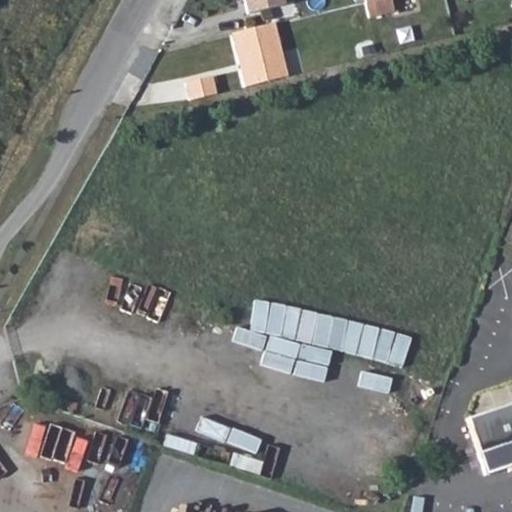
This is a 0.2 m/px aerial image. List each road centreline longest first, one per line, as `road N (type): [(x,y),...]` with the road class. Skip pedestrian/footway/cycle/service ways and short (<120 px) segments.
road 1 (unclassified): [(140,0),(43,189),(0,242)]
road 2 (unknown): [(511,358),(474,381),(456,409),(452,439),(469,473),(511,486)]
road 3 (unknown): [(133,13),(194,25),(260,13)]
